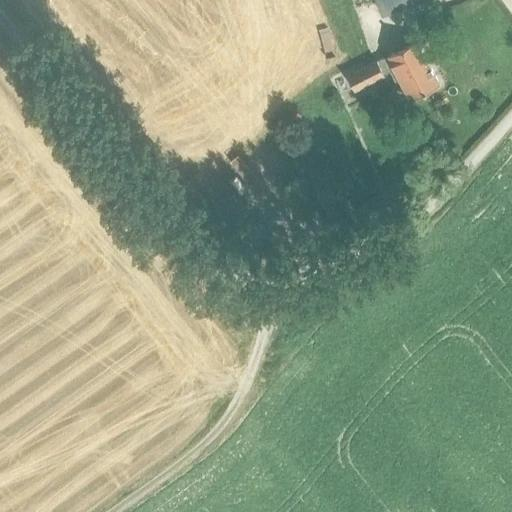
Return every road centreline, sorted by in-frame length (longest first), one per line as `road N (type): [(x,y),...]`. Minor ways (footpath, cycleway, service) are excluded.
road 1 (unclassified): [(511,117),(418,216),(342,255),(271,276),(226,271),(189,249),(0,15)]
road 2 (track): [(271,276),(240,399),(224,425),(108,511)]
